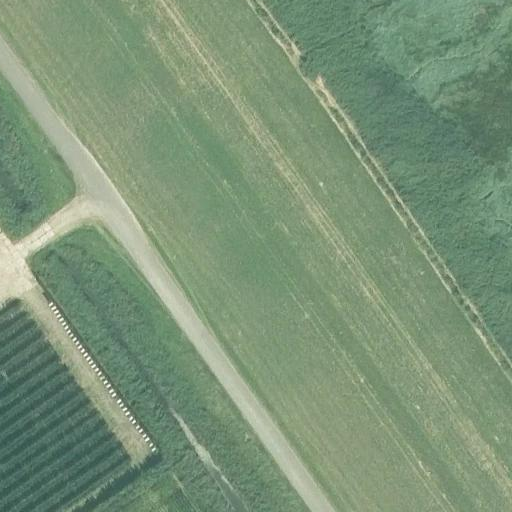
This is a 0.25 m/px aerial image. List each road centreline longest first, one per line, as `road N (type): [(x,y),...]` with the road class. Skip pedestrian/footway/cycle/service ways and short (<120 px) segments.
road 1 (track): [(476,511),(107,0)]
road 2 (unclassified): [(319,511),(0,59)]
